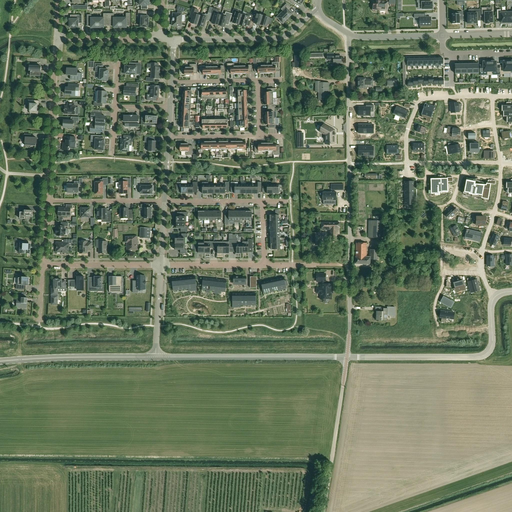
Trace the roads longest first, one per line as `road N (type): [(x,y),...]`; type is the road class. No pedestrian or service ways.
road 1 (residential): [(346,357),(349,34)]
road 2 (unclassified): [(155,357),(346,357)]
road 3 (tertiary): [(172,39),(281,38),(318,8)]
road 4 (unclassified): [(322,511),(346,357)]
road 5 (tertiary): [(0,361),(155,357)]
road 6 (residential): [(491,96),(419,101),(405,135),(406,162)]
road 7 (residential): [(47,175),(56,40)]
road 8 (unclassified): [(346,357),(475,357)]
